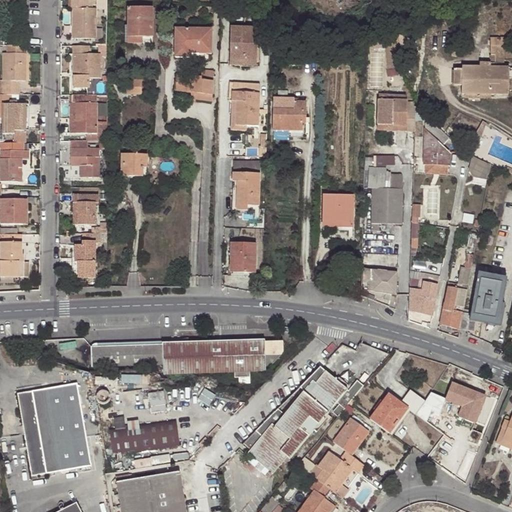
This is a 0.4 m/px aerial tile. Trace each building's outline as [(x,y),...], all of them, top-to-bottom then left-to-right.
[(96,0),(71,0),(72,8),(74,8),(74,39),(96,39),(97,8),(93,8),(89,8),(89,5),(93,5),(96,6),(96,0)] [(271,18),(271,3),(263,0),(260,0),(260,18),(271,18)] [(153,8),(128,7),(128,44),(143,44),(142,37),(153,37),(153,8)] [(230,65),(240,66),(240,61),(257,61),(258,27),(231,26),(230,65)] [(176,29),(175,49),(191,50),(191,53),(200,53),(212,54),(212,29),(176,29)] [(392,36),(395,46),(396,50),(409,44),(404,33),(392,36)] [(392,36),(368,40),(368,50),(395,46),(392,36)] [(491,38),(491,55),(504,55),(504,38),(491,38)] [(21,54),(21,45),(8,45),(8,53),(21,54)] [(337,46),(319,45),(319,62),(337,63),(337,46)] [(90,46),(73,46),(73,54),(77,54),(77,76),(73,75),(73,87),(90,88),(90,78),(101,78),(101,54),(90,54),(90,46)] [(191,50),(175,49),(175,57),(200,58),(200,53),(191,53),(191,50)] [(0,94),(2,95),(20,95),(20,81),(26,81),(27,53),(21,54),(8,53),(4,53),(4,80),(0,79),(0,94)] [(369,88),(384,88),(384,53),(369,53),(369,88)] [(480,62),(480,66),(504,66),(504,55),(491,55),(491,62),(480,62)] [(303,57),(286,57),(285,65),(302,66),(303,57)] [(504,66),(480,66),(463,66),(463,94),(509,95),(509,66),(504,66)] [(191,92),(190,98),(199,99),(212,101),(214,81),(214,71),(203,70),(202,78),(177,74),(175,91),(191,92)] [(131,76),(124,76),(124,94),(142,94),(142,80),(131,80),(131,76)] [(260,83),(233,83),(232,101),(237,101),(236,126),(247,126),(258,127),(260,83)] [(380,94),(379,124),(407,126),(408,99),(406,100),(406,95),(380,94)] [(98,95),(73,95),(73,103),(77,103),(77,122),(71,122),(71,134),(86,133),(92,133),(92,141),(108,142),(108,124),(98,124),(98,95)] [(303,119),(306,119),(307,101),(295,102),(295,98),(274,97),(273,131),(274,132),(274,140),(289,141),(289,137),(306,138),(306,125),(303,124),(303,119)] [(237,101),(232,101),(232,130),(247,132),(247,126),(236,126),(237,101)] [(417,104),(416,102),(415,120),(428,118),(424,114),(423,112),(421,109),(419,106),(417,104)] [(3,134),(15,134),(15,130),(27,130),(26,105),(3,105),(3,134)] [(432,123),(425,129),(443,146),(449,140),(432,123)] [(443,146),(425,129),(425,146),(424,165),(451,166),(451,154),(443,146)] [(86,141),(71,141),(71,166),(81,166),(86,166),(86,169),(81,169),(81,177),(100,178),(100,148),(88,148),(88,141),(86,141)] [(24,151),(25,143),(0,143),(0,148),(1,149),(1,182),(18,182),(18,168),(22,168),(22,160),(29,160),(29,151),(24,151)] [(267,157),(267,148),(259,148),(259,157),(267,157)] [(121,176),(135,176),(135,172),(143,172),(143,167),(148,167),(148,154),(121,154),(121,176)] [(378,155),(378,165),(397,165),(397,155),(378,155)] [(490,174),(491,165),(488,164),(482,161),(473,157),(469,170),(473,177),(489,179),(490,174)] [(234,161),(233,181),(238,181),(237,205),(248,205),(259,206),(261,162),(234,161)] [(369,188),(372,188),(403,189),(403,176),(369,175),(369,188)] [(238,181),(233,181),(233,210),(248,211),(248,205),(237,205),(238,181)] [(0,188),(0,200),(1,200),(1,224),(24,225),(24,199),(1,199),(2,189),(0,188)] [(403,189),(372,188),(371,224),(402,225),(403,189)] [(74,195),(74,203),(78,203),(78,225),(97,225),(97,202),(99,203),(99,195),(74,195)] [(324,195),(324,220),(342,220),(342,227),(353,228),(353,195),(324,195)] [(97,234),(108,234),(108,226),(97,226),(97,228),(97,234)] [(0,234),(0,246),(1,247),(1,273),(20,273),(20,255),(23,255),(23,235),(18,235),(0,234)] [(96,242),(108,242),(108,234),(97,234),(91,234),(83,234),(83,245),(75,245),(75,259),(78,258),(78,273),(96,273),(96,242)] [(231,243),(231,268),(245,268),(245,273),(256,273),(257,243),(231,243)] [(20,273),(1,273),(1,277),(24,277),(25,254),(23,255),(20,255),(20,273)] [(96,278),(96,273),(78,273),(78,258),(75,259),(72,258),(73,278),(96,278)] [(397,267),(362,268),(361,291),(397,290),(397,267)] [(463,313),(460,329),(468,332),(470,317),(499,323),(507,280),(478,275),(471,314),(463,313)] [(435,300),(438,285),(410,280),(409,305),(409,311),(419,313),(419,312),(423,313),(424,313),(429,312),(434,311),(436,300),(435,300)] [(442,318),(442,321),(445,324),(449,325),(449,326),(450,327),(454,328),(460,329),(463,313),(454,311),(458,289),(449,287),(448,291),(447,297),(446,303),(445,303),(443,313),(442,318)] [(162,345),(91,347),(91,366),(163,364),(163,374),(234,372),(234,377),(250,377),(250,371),(266,371),(281,355),(284,351),(283,340),(265,341),(265,340),(162,343),(162,345)] [(348,390),(320,367),(299,388),(303,392),(276,426),(272,423),(262,436),(256,431),(243,444),(251,450),(247,453),(250,455),(246,460),(269,478),(272,474),(273,474),(283,461),(287,457),(290,459),(336,402),(344,409),(348,404),(354,397),(364,385),(357,380),(348,390)] [(145,383),(145,375),(126,374),(125,382),(145,383)] [(461,416),(480,423),(491,394),(456,380),(448,400),(464,406),(461,416)] [(78,384),(18,394),(32,476),(92,466),(78,384)] [(389,394),(370,420),(389,434),(407,409),(409,411),(415,415),(416,414),(425,401),(411,390),(401,403),(389,394)] [(168,391),(152,392),(153,411),(170,410),(168,391)] [(354,397),(348,404),(351,406),(357,399),(354,397)] [(389,434),(392,436),(409,411),(407,409),(389,434)] [(511,415),(509,422),(505,420),(502,428),(507,429),(502,440),(511,443),(511,415)] [(333,442),(346,452),(352,456),(369,432),(351,418),(333,442)] [(180,447),(176,420),(110,428),(113,455),(180,447)] [(496,443),(511,449),(511,443),(502,440),(507,429),(502,428),(496,443)] [(320,447),(316,444),(308,453),(312,456),(320,447)] [(316,480),(317,480),(331,490),(333,492),(340,483),(342,485),(354,469),(359,474),(365,466),(352,456),(346,452),(341,460),(329,451),(318,467),(323,470),(316,480)] [(185,511),(179,472),(117,482),(121,511),(185,511)] [(298,511),(325,511),(318,507),(324,499),(331,490),(317,480),(311,488),(314,491),(298,511)] [(333,492),(336,494),(342,485),(340,483),(333,492)] [(274,511),(281,503),(272,496),(259,511),(274,511)] [(330,511),(335,506),(324,499),(318,507),(325,511),(330,511)] [(81,511),(76,502),(58,511),(81,511)] [(278,511),(284,506),(281,503),(274,511),(278,511)]
